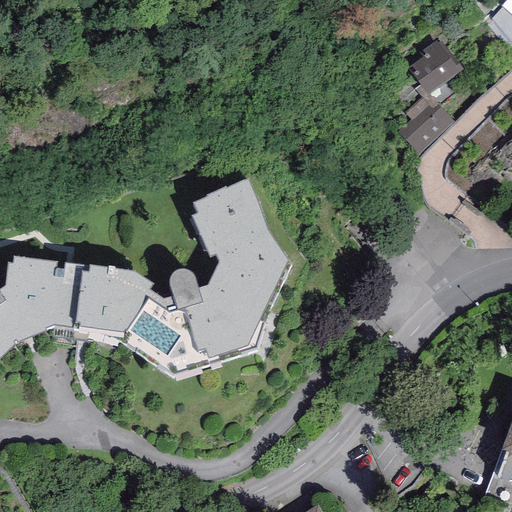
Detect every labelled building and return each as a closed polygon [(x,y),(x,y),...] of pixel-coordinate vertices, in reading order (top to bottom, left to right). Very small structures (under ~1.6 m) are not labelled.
[(511,0),(501,13),(511,22),(511,0)] [(421,66),(406,75),(422,101),(425,106),(431,102),(462,83),(453,69),(449,72),(434,48),(417,59),(421,66)] [(425,106),(422,101),(404,117),(411,124),(395,139),(417,162),(454,127),(431,102),(425,106)] [(0,353),(14,340),(13,338),(16,336),(17,338),(46,326),(45,324),(54,323),(72,326),(117,336),(174,373),(256,345),(291,262),(287,257),(268,229),(248,176),(193,200),(198,211),(192,212),(209,253),(215,250),(220,258),(207,283),(198,285),(195,273),(190,267),(184,265),(178,265),(172,269),(169,274),(170,279),(174,294),(164,296),(148,286),(152,280),(134,268),(89,261),(89,268),(80,268),(81,262),(14,254),(13,261),(9,261),(6,283),(4,285),(0,286),(0,353)] [(511,420),(501,450),(511,453),(511,420)] [(322,511),(316,502),(301,511),(322,511)]
